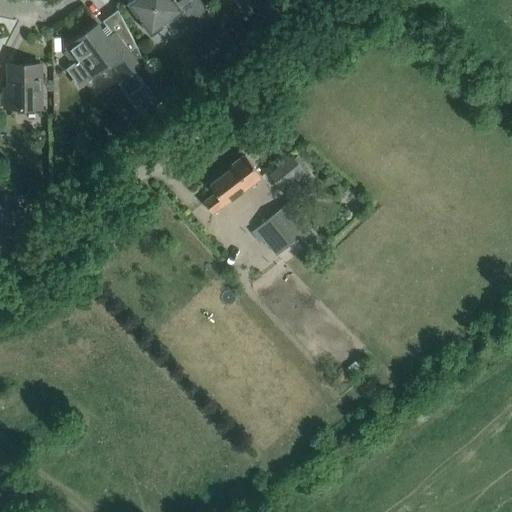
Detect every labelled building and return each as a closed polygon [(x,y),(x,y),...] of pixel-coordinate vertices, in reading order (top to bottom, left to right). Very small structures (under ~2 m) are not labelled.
[(129,0),(127,2),(152,34),(184,10),(194,24),(210,12),(201,0),(129,0)] [(66,47),(76,60),(67,68),(76,81),(74,82),(79,87),(100,72),(99,71),(112,62),(125,79),(145,65),(132,48),(137,45),(118,8),(103,20),(112,32),(107,36),(98,23),(66,47)] [(11,87),(4,87),(4,108),(41,107),(40,62),(11,63),(11,87)] [(263,175),(246,153),(233,164),(234,166),(211,183),(217,191),(204,201),(213,212),(263,175)] [(293,155),(270,173),(281,187),(304,169),(293,155)] [(290,200),(255,228),(276,255),(301,234),(319,256),(327,249),(317,236),(316,237),(309,228),(311,226),(290,200)]
